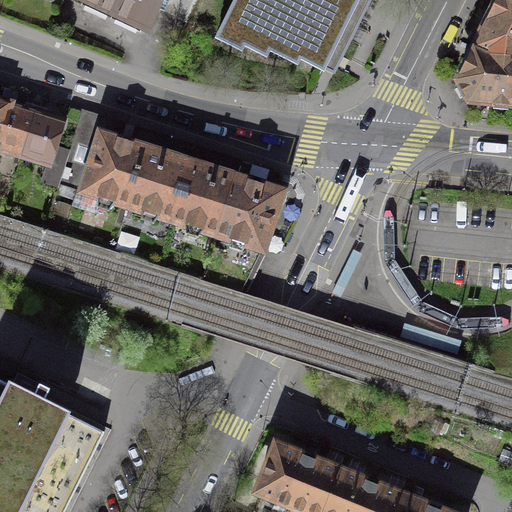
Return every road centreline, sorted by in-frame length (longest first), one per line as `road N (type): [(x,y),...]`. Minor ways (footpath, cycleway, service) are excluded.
road 1 (secondary): [(370,147),(202,116),(0,48)]
road 2 (residential): [(245,391),(497,500)]
road 3 (secondary): [(370,147),(245,391)]
road 4 (secondary): [(444,0),(370,147)]
road 5 (secondary): [(511,159),(370,147)]
road 6 (secondary): [(245,391),(185,511)]
